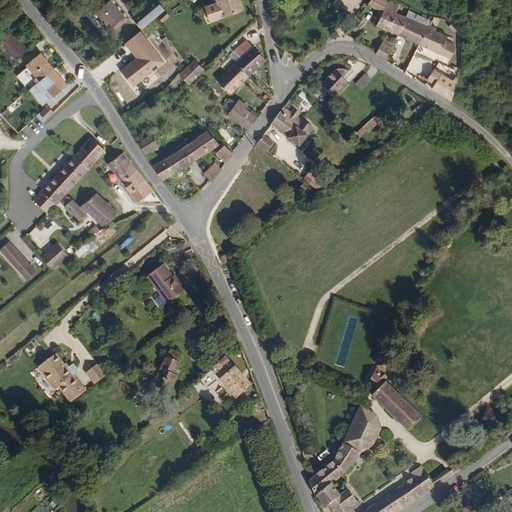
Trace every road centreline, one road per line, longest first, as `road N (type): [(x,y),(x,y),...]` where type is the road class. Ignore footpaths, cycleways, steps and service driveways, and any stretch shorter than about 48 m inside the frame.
road 1 (tertiary): [(192,227),(248,344),(311,511)]
road 2 (tertiary): [(23,0),(192,227)]
road 3 (residential): [(511,162),(491,138),(360,51),(340,47),(321,55),(283,91)]
road 4 (residential): [(283,91),(192,227)]
road 5 (residential): [(406,511),(511,439)]
